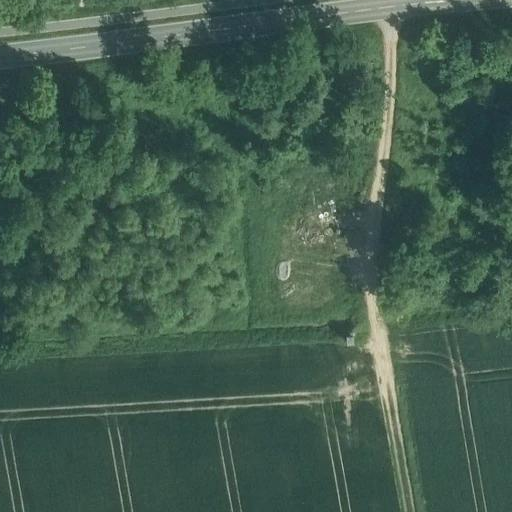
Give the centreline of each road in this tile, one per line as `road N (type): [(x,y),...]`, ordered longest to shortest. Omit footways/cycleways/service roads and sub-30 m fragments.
road 1 (track): [(410,511),(372,302),(388,5)]
road 2 (secondary): [(461,0),(0,56)]
